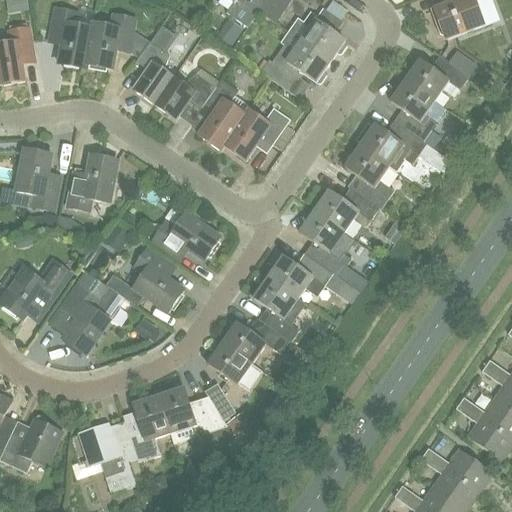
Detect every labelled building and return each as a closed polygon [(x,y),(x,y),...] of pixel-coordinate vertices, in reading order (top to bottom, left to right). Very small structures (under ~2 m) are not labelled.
[(263,0),(232,0),(236,2),(227,15),(248,30),(259,14),(267,3),(263,0)] [(268,0),(267,3),(259,14),(275,25),(292,0),(268,0)] [(462,0),(463,1),(435,12),(438,20),(436,26),(439,36),(445,38),(447,42),(484,28),(475,3),(482,0),(462,0)] [(93,31),(76,28),(79,15),(56,11),(51,38),(65,41),(60,67),(86,72),(87,67),(86,67),(93,31)] [(346,43),(333,35),(341,23),(323,11),(318,19),(311,14),(304,24),(311,29),(301,43),(331,64),(337,55),(339,57),(342,56),(348,48),(347,45),(345,44),(346,43)] [(86,67),(87,67),(112,72),(117,46),(131,48),(136,21),(114,17),(112,29),(94,26),(93,31),(86,67)] [(0,88),(26,84),(23,67),(36,65),(30,30),(9,34),(7,45),(0,46),(0,88)] [(206,38),(200,47),(205,50),(211,49),(214,44),(206,38)] [(317,85),(317,84),(319,85),(322,85),(328,77),(327,74),(325,73),(331,64),(301,43),(294,54),(286,48),(274,65),(270,62),(262,74),(285,90),(297,72),(317,85)] [(155,107),(174,80),(164,73),(170,58),(150,44),(137,64),(148,72),(134,93),(155,107)] [(467,61),(459,72),(469,79),(473,73),(477,68),(467,61)] [(406,83),(435,104),(444,92),(455,99),(469,79),(459,72),(450,65),(441,78),(420,63),(406,83)] [(202,110),(204,108),(216,90),(197,76),(184,87),(174,80),(155,107),(176,122),(190,101),(202,110)] [(251,109),(235,98),(239,93),(222,82),(216,90),(204,108),(214,115),(199,138),(221,153),(225,149),(224,148),(249,113),(249,112),(251,109)] [(426,117),(435,104),(406,83),(391,105),(412,119),(404,131),(424,144),(437,125),(426,117)] [(224,148),(225,149),(246,164),(262,141),(273,149),(291,122),(274,111),(265,124),(249,113),(224,148)] [(424,144),(404,131),(396,142),(375,128),(373,130),(368,127),(357,143),(362,146),(360,149),(390,169),(398,157),(413,167),(427,147),(424,144)] [(381,182),(390,169),(360,149),(345,170),(366,185),(358,196),(379,211),(381,212),(395,192),(381,182)] [(52,158),(25,153),(17,194),(35,197),(33,209),(55,214),(60,187),(46,184),(52,158)] [(74,176),(73,183),(68,209),(90,214),(92,202),(110,205),(118,164),(92,159),(88,179),(74,176)] [(379,211),(358,196),(357,195),(349,207),(329,194),(315,215),(345,236),(354,222),(366,230),(371,223),(379,211)] [(341,241),(345,236),(315,215),(300,236),(319,249),(311,261),(334,277),(339,280),(352,261),(335,250),(341,241)] [(205,263),(220,241),(221,241),(186,217),(176,232),(166,225),(153,243),(175,259),(183,247),(205,263)] [(132,237),(117,226),(104,245),(119,255),(132,237)] [(145,276),(135,291),(169,315),(184,293),(162,278),(170,266),(148,251),(135,269),(145,276)] [(334,277),(311,261),(303,273),(283,259),(269,280),(299,301),(306,291),(318,300),(325,289),(334,277)] [(39,323),(50,308),(72,276),(53,264),(40,283),(25,272),(20,280),(12,274),(2,288),(10,294),(1,307),(23,322),(27,315),(39,323)] [(78,286),(63,308),(60,312),(61,313),(77,324),(64,342),(86,357),(110,323),(105,320),(119,299),(124,302),(129,306),(130,305),(82,272),(82,273),(86,275),(78,286)] [(334,277),(325,289),(335,296),(344,284),(339,280),(334,277)] [(267,328),(290,344),(291,345),(300,333),(292,327),(295,324),(294,315),(291,313),(299,301),(269,280),(264,287),(261,284),(252,297),(255,300),(254,301),(273,315),(265,326),(267,328)] [(144,320),(135,333),(149,343),(150,341),(157,332),(157,331),(158,330),(150,324),(144,320)] [(290,344),(267,328),(258,340),(237,326),(223,346),(253,366),(266,347),(281,357),(290,344)] [(238,388),(253,366),(223,346),(208,367),(238,388)] [(490,363),(486,369),(503,380),(507,374),(490,363)] [(486,369),(482,375),(499,386),(503,380),(486,369)] [(511,414),(511,386),(507,383),(494,402),(511,414)] [(227,429),(223,423),(214,408),(192,415),(185,392),(159,400),(171,436),(175,446),(193,441),(227,429)] [(214,408),(223,423),(236,415),(221,392),(209,399),(214,408)] [(0,462),(12,438),(13,434),(1,428),(12,404),(0,398),(0,462)] [(156,441),(171,436),(159,400),(134,408),(142,431),(129,435),(138,462),(139,465),(161,458),(156,441)] [(464,400),(460,406),(477,417),(481,412),(464,400)] [(511,441),(511,414),(494,402),(481,421),(511,441)] [(460,406),(456,412),(473,423),(477,417),(460,406)] [(12,438),(0,462),(27,476),(33,464),(47,471),(64,435),(35,421),(24,444),(12,438)] [(502,464),(511,450),(511,441),(481,421),(468,440),(502,464)] [(138,462),(129,435),(126,425),(111,429),(110,427),(79,438),(89,468),(103,464),(113,496),(138,488),(130,464),(138,462)] [(429,451),(425,457),(441,468),(445,462),(429,451)] [(446,471),(481,496),(494,476),(460,452),(446,471)] [(425,457),(421,462),(437,474),(441,468),(425,457)] [(464,511),(469,511),(481,496),(446,471),(433,490),(464,511)] [(135,492),(139,504),(151,500),(147,488),(135,492)] [(403,489),(399,494),(415,506),(419,500),(403,489)] [(424,511),(464,511),(433,490),(420,509),(424,511)] [(399,494),(395,500),(411,511),(415,506),(399,494)]
